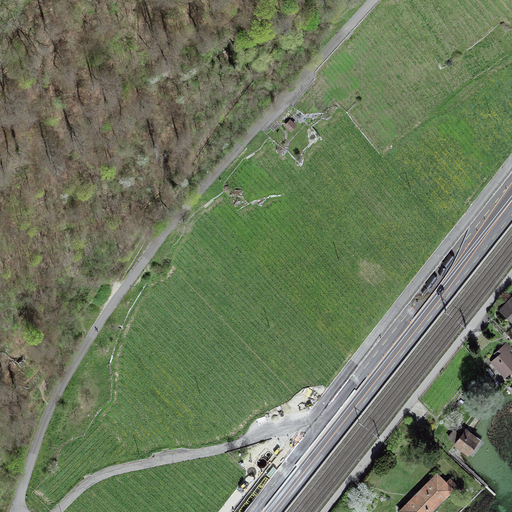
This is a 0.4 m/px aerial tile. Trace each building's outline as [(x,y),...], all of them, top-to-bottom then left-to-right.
[(290,121),(286,125),(291,130),(295,125),(290,121)] [(511,299),(502,310),(511,319),(511,299)] [(492,362),(504,375),(511,368),(511,356),(506,350),(508,348),(505,344),(499,350),(502,353),(492,362)] [(472,456),(483,442),(466,429),(461,436),(454,431),(448,438),(472,456)] [(451,490),(445,483),(436,474),(398,511),(399,511),(431,511),(452,490),(451,490)] [(445,483),(451,490),(455,486),(449,479),(445,483)]
